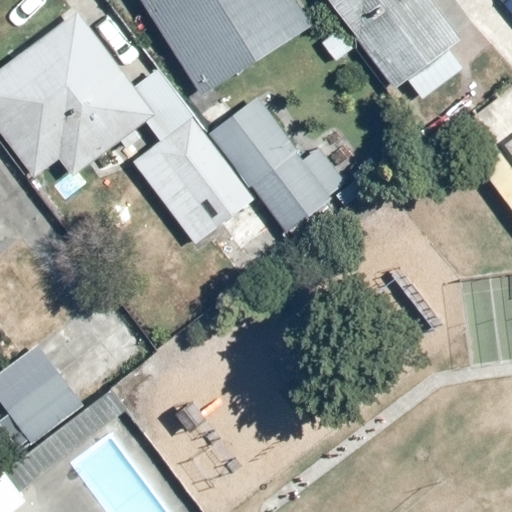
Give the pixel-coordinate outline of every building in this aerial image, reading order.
[(279,227),(192,114),(158,69),(153,73),(139,54),(122,67),(71,0),(68,0),(0,51),(0,120),(38,171),(62,154),(76,173),(120,139),(135,158),(198,240),(222,222),(245,253),(279,227)] [(315,20),(301,0),(146,0),(209,92),(315,20)] [(333,0),(398,86),(408,78),(424,99),(453,77),(478,58),(448,17),(434,0),(333,0)] [(301,155),(256,96),(207,134),(279,227),(346,175),(320,141),(301,155)] [(511,119),(473,150),(486,167),(511,201),(511,119)] [(0,426),(22,454),(12,462),(38,495),(59,478),(48,465),(129,401),(117,386),(153,357),(102,293),(0,374),(0,426)] [(0,511),(16,511),(38,495),(9,459),(0,465),(0,511)]
